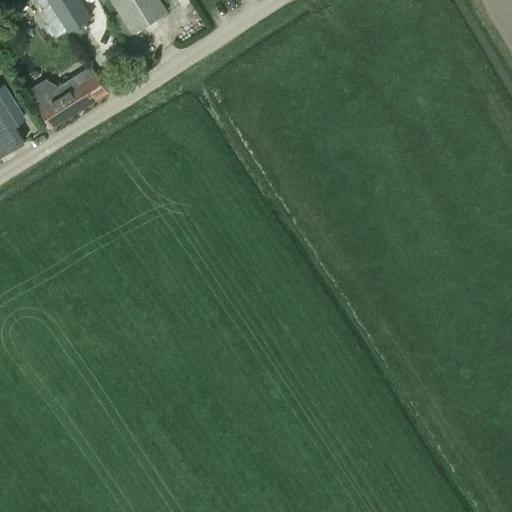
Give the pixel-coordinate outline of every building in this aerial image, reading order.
[(33,0),(19,7),(26,23),(42,16),(34,0),(33,0)] [(48,0),(67,31),(89,17),(98,11),(91,0),(48,0)] [(110,0),(118,13),(108,19),(122,39),(132,34),(168,12),(159,0),(110,0)] [(41,110),(52,127),(107,93),(91,66),(50,92),(55,101),(41,110)] [(0,157),(26,142),(17,127),(20,125),(0,93),(0,157)]
